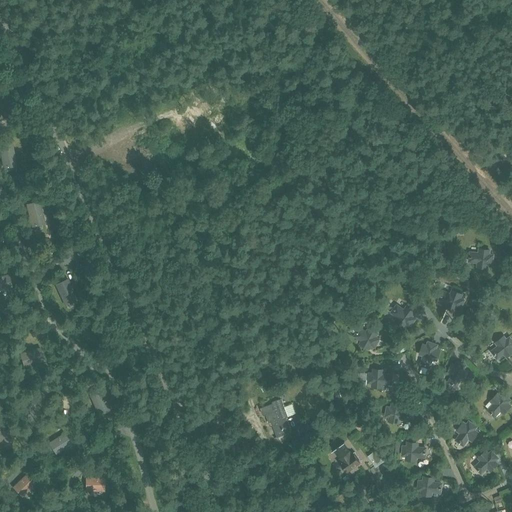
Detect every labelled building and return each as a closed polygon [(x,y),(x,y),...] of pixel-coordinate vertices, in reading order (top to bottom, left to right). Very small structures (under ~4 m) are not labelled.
[(12,142),(0,144),(0,152),(3,168),(17,165),(12,142)] [(26,204),(31,226),(45,223),(40,200),(26,204)] [(493,265),(494,253),(490,253),(491,249),(478,247),(478,252),(469,251),(468,262),(477,263),(476,267),(488,268),(489,264),(493,265)] [(10,273),(0,275),(0,289),(12,287),(10,273)] [(68,278),(55,284),(65,305),(78,299),(68,278)] [(450,292),(442,289),(438,300),(446,302),(444,307),(456,311),(457,307),(461,309),(465,298),(462,297),(463,293),(451,289),(450,292)] [(66,305),(69,311),(77,307),(75,301),(66,305)] [(396,303),(390,312),(397,317),(394,321),(404,328),(407,325),(410,327),(417,318),(413,316),(416,312),(406,305),(404,308),(396,303)] [(375,348),(380,338),(377,336),(379,332),(368,326),(366,330),(359,326),(353,336),(361,340),(359,344),(369,350),(371,346),(375,348)] [(511,338),(510,335),(506,338),(504,335),(494,342),(497,345),(490,350),(497,360),(504,354),(506,358),(511,353),(511,338)] [(437,342),(427,338),(425,342),(421,341),(417,352),(421,354),(418,362),(429,366),(432,358),(435,359),(440,347),(436,346),(437,342)] [(40,347),(20,352),(24,366),(44,360),(40,347)] [(465,368),(467,364),(456,360),(455,364),(451,362),(446,373),(450,375),(447,383),(457,387),(461,379),(464,381),(469,370),(465,368)] [(392,384),(393,373),(384,373),(385,368),(372,367),(372,372),(368,371),(367,383),(371,383),(371,387),(383,388),(383,384),(392,384)] [(102,388),(89,393),(98,415),(111,409),(102,388)] [(338,389),(331,392),(334,400),(341,397),(338,389)] [(511,399),(504,392),(501,395),(498,392),(489,401),(492,404),(486,410),(494,418),(500,412),(503,414),(511,405),(509,402),(511,399)] [(292,431),(287,417),(288,416),(282,399),(281,399),(280,398),(272,401),(273,403),(260,408),(263,414),(264,414),(265,414),(266,414),(269,422),(271,421),(277,437),(292,431)] [(409,421),(411,410),(402,409),(403,404),(391,402),(390,406),(386,405),(384,417),(388,417),(387,421),(400,424),(400,420),(409,421)] [(476,423),(467,417),(464,421),(461,418),(454,429),(457,431),(453,438),(462,444),(467,437),(470,440),(477,429),(473,427),(476,423)] [(300,435),(316,430),(314,424),(298,429),(300,435)] [(0,441),(11,446),(16,432),(0,425),(0,441)] [(72,444),(64,432),(49,442),(56,454),(72,444)] [(426,458),(427,446),(418,446),(419,442),(406,441),(406,445),(401,444),(401,456),(405,456),(405,460),(417,461),(418,457),(426,458)] [(340,462),(341,464),(341,466),(344,470),(346,470),(347,472),(359,462),(361,461),(354,452),(351,454),(342,442),(333,450),(339,458),(341,461),(340,462)] [(486,449),(477,457),(480,460),(473,466),(481,475),(487,469),(490,472),(499,463),(496,460),(499,457),(492,449),(489,452),(486,449)] [(387,460),(378,466),(384,475),(393,469),(387,460)] [(12,486),(22,496),(36,483),(26,473),(12,486)] [(442,493),(443,482),(435,481),(435,476),(423,475),(422,479),(418,479),(417,490),(421,490),(420,495),(432,496),(433,492),(442,493)] [(105,476),(86,477),(86,491),(104,491),(105,476)]
